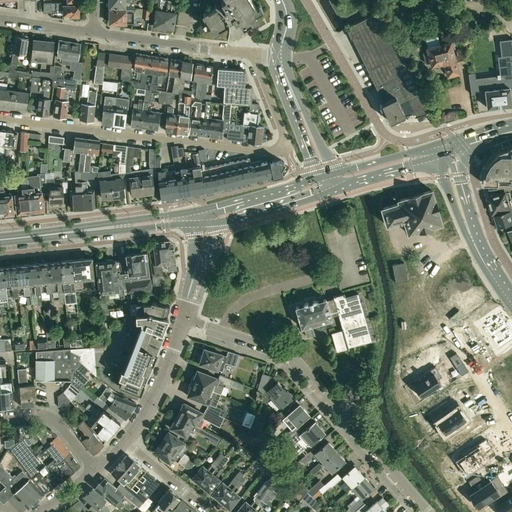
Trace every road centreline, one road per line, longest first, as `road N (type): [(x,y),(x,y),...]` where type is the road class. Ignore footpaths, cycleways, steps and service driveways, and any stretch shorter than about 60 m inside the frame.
road 1 (residential): [(253,55),(284,135),(285,146),(273,152),(0,117)]
road 2 (unclassified): [(182,318),(291,355),(430,511)]
road 3 (residential): [(464,244),(405,302),(398,373),(412,406),(447,446),(474,511)]
road 4 (residential): [(253,55),(92,32)]
road 5 (secondary): [(439,157),(466,235),(500,279)]
road 6 (unclassified): [(123,439),(155,395),(182,318)]
road 7 (secondary): [(211,223),(331,188)]
road 8 (residential): [(95,470),(50,417),(0,418)]
